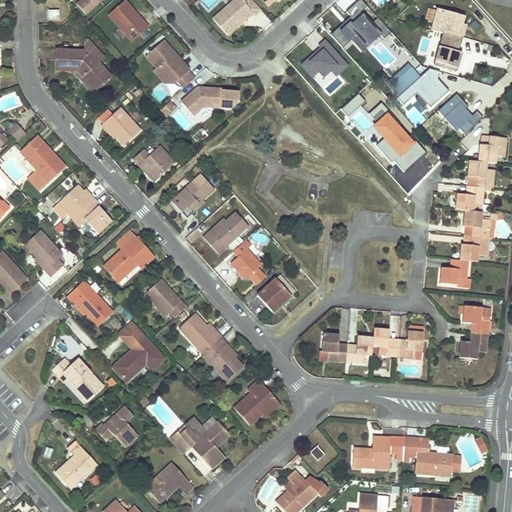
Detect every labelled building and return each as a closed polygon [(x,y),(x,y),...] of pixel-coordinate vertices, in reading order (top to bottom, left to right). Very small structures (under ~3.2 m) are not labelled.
[(81,0),(77,4),(79,6),(85,1),(91,9),(97,4),(94,0),(81,0)] [(260,10),(251,0),(243,0),(242,1),(241,0),(233,0),(213,19),(227,36),(240,24),(239,22),(243,18),(245,20),(253,13),(254,15),(260,10)] [(392,32),(362,0),(359,0),(346,12),(351,17),(353,20),(345,26),(343,24),(331,35),(343,49),(352,40),(354,38),(362,46),(377,32),(379,34),(384,39),(392,32)] [(85,1),(79,6),(86,14),(91,9),(85,1)] [(124,1),(108,15),(132,42),(148,27),(137,14),(124,1)] [(433,23),(436,10),(427,8),(424,20),(433,23)] [(435,65),(445,68),(456,70),(458,60),(450,58),(451,50),(457,51),(464,25),(461,24),(463,16),(436,9),(436,10),(433,23),(431,29),(441,32),(441,30),(443,31),(435,65)] [(49,20),(59,20),(59,11),(49,11),(49,20)] [(351,17),(343,24),(345,26),(353,20),(351,17)] [(379,34),(377,32),(362,46),(354,38),(352,40),(361,50),(379,34)] [(93,60),(99,54),(87,41),(85,41),(85,51),(93,60)] [(189,70),(183,63),(181,65),(180,63),(179,62),(181,60),(163,41),(145,56),(156,68),(153,71),(164,83),(174,84),(177,81),(183,88),(194,79),(188,72),(189,70)] [(344,61),(325,41),(319,47),(321,49),(323,51),(318,56),(315,54),(302,65),(313,77),(319,72),(324,78),(331,72),(344,61)] [(458,60),(460,53),(457,51),(451,50),(450,58),(458,60)] [(85,51),(56,51),(55,71),(73,71),(86,86),(90,82),(97,89),(106,81),(100,74),(104,70),(98,63),(103,58),(99,54),(93,60),(85,51)] [(348,66),(344,61),(331,72),(336,77),(348,66)] [(394,88),(411,73),(406,67),(389,83),(394,88)] [(428,68),(420,77),(399,97),(397,99),(403,106),(418,93),(431,107),(448,90),(438,78),(439,72),(428,68)] [(100,74),(106,81),(110,77),(104,70),(100,74)] [(420,77),(414,70),(411,73),(394,88),(392,90),(399,97),(420,77)] [(86,86),(93,93),(97,89),(90,82),(86,86)] [(181,102),(193,116),(204,107),(231,109),(239,102),(240,93),(222,91),(223,89),(201,87),(198,87),(181,102)] [(365,101),(358,94),(342,110),(349,117),(365,101)] [(468,106),(456,94),(438,111),(456,129),(459,126),(465,131),(480,116),(476,112),(472,116),(466,110),(468,106)] [(160,109),(166,116),(176,108),(170,100),(160,109)] [(401,123),(382,102),(368,114),(378,124),(388,135),(385,138),(376,145),(385,155),(389,152),(392,156),(391,157),(394,160),(404,172),(415,162),(426,152),(420,146),(410,136),(407,138),(397,127),(401,123)] [(101,126),(104,129),(106,132),(109,129),(123,145),(139,131),(119,109),(112,115),(104,123),(101,126)] [(99,118),(104,123),(112,115),(108,110),(99,118)] [(7,130),(17,142),(26,134),(16,123),(7,130)] [(388,135),(378,124),(375,127),(385,138),(388,135)] [(1,137),(0,135),(0,149),(10,141),(4,134),(1,137)] [(66,169),(37,137),(20,153),(36,171),(29,178),(41,191),(66,169)] [(481,154),(481,161),(488,162),(496,163),(497,156),(506,157),(508,139),(489,137),(488,145),(480,145),(479,154),(481,154)] [(174,163),(159,146),(149,156),(138,166),(153,182),(174,163)] [(144,151),(133,160),(138,166),(149,156),(144,151)] [(389,152),(385,155),(391,162),(394,160),(391,157),(392,156),(389,152)] [(480,178),(479,186),(485,187),(494,188),(495,170),(487,169),(488,162),(481,161),(472,160),(471,169),(468,169),(467,177),(480,178)] [(201,175),(172,203),(187,219),(194,214),(191,211),(214,189),(201,175)] [(457,203),(459,203),(458,209),(467,210),(482,212),(485,187),(479,186),(472,185),(471,196),(458,195),(457,203)] [(74,221),(84,211),(95,201),(88,192),(85,195),(78,187),(68,196),(58,205),(70,218),(73,221),(74,221)] [(0,218),(10,207),(0,197),(0,201),(3,204),(0,206),(0,218)] [(101,207),(95,201),(84,211),(74,221),(80,228),(85,223),(91,229),(98,236),(112,223),(99,209),(101,207)] [(70,218),(58,205),(52,211),(63,223),(70,218)] [(482,212),(467,210),(466,218),(463,218),(463,226),(465,226),(475,227),(474,236),(489,238),(492,238),(493,228),(490,228),(490,221),(482,220),(483,212),(482,212)] [(210,231),(207,234),(204,237),(219,254),(228,246),(233,252),(234,250),(243,242),(238,237),(249,227),(236,212),(212,234),(210,231)] [(85,223),(80,228),(84,232),(88,232),(91,229),(85,223)] [(65,229),(60,224),(54,229),(59,234),(65,229)] [(474,236),(475,227),(465,226),(464,235),(474,236)] [(47,269),(46,270),(45,271),(50,278),(62,267),(57,261),(62,257),(39,231),(25,245),(47,269)] [(118,248),(121,252),(136,238),(129,231),(118,241),(122,245),(118,248)] [(473,245),(474,236),(464,235),(463,244),(473,245)] [(462,260),(469,261),(477,262),(478,256),(487,257),(489,238),(474,236),(473,245),(463,244),(461,244),(460,253),(462,253),(462,260)] [(121,252),(103,268),(115,282),(135,264),(138,267),(141,271),(154,259),(136,238),(121,252)] [(231,263),(238,271),(245,279),(248,276),(256,285),(266,276),(258,267),(260,265),(247,250),(251,246),(245,240),(243,242),(234,250),(239,256),(231,263)] [(1,253),(0,254),(0,282),(11,294),(26,280),(1,253)] [(469,261),(462,260),(454,260),(453,268),(441,267),(440,275),(443,276),(442,283),(458,285),(459,278),(467,279),(469,261)] [(135,264),(115,282),(118,285),(138,267),(135,264)] [(271,312),(294,291),(279,274),(256,295),(271,312)] [(182,303),(162,280),(146,295),(166,317),(171,313),(182,303)] [(112,314),(83,283),(68,297),(86,316),(97,328),(112,314)] [(86,316),(68,297),(66,299),(83,318),(86,316)] [(182,303),(171,313),(176,318),(187,308),(182,303)] [(488,335),(491,308),(466,306),(465,314),(463,314),(462,323),(475,324),(474,333),(488,335)] [(223,339),(209,325),(206,327),(195,315),(179,330),(204,356),(222,340),(223,339)] [(397,356),(398,342),(390,341),(391,330),(382,329),(382,331),(375,330),(374,339),(373,346),(379,347),(379,355),(397,356)] [(407,343),(398,342),(397,356),(422,358),(424,334),(417,333),(417,331),(408,331),(407,343)] [(473,342),(461,341),(460,349),(462,350),(461,357),(477,359),(478,351),(486,352),(488,335),(474,333),(473,342)] [(113,369),(119,376),(125,382),(138,371),(139,372),(145,365),(151,372),(163,361),(139,334),(127,345),(132,351),(113,369)] [(329,360),(347,361),(348,347),(339,347),(340,335),(332,334),(331,336),(324,336),(322,351),(329,352),(329,360)] [(373,355),(373,346),(374,339),(367,339),(367,336),(358,336),(357,348),(348,347),(347,361),(365,363),(365,355),(373,355)] [(222,340),(204,356),(228,382),(244,367),(226,348),(228,346),(222,340)] [(72,367),(66,361),(64,359),(53,370),(54,371),(60,378),(62,376),(67,381),(69,379),(78,388),(75,390),(87,403),(104,388),(79,360),(72,367)] [(78,388),(69,379),(67,381),(75,390),(78,388)] [(252,396),(236,411),(250,425),(262,414),(263,415),(278,402),(258,381),(248,391),(252,396)] [(266,418),(280,405),(278,402),(263,415),(266,418)] [(112,421),(104,427),(101,424),(94,430),(106,443),(114,436),(124,448),(137,436),(125,422),(132,416),(124,407),(111,419),(112,421)] [(185,427),(170,442),(182,455),(191,448),(196,454),(211,470),(225,458),(214,446),(216,444),(218,446),(229,436),(218,423),(206,433),(202,429),(195,437),(188,430),(185,427)] [(202,429),(196,423),(188,430),(195,437),(202,429)] [(396,460),(403,460),(405,439),(374,437),(373,454),(369,454),(369,451),(355,450),(354,468),(390,470),(391,454),(397,454),(396,460)] [(419,439),(405,439),(403,460),(411,461),(411,457),(418,457),(417,475),(435,475),(435,473),(452,474),(452,471),(458,471),(459,458),(453,458),(453,455),(437,454),(437,456),(429,455),(429,443),(419,442),(419,439)] [(482,439),(477,441),(483,454),(488,451),(482,439)] [(70,462),(69,461),(56,473),(69,487),(81,477),(82,478),(97,465),(75,441),(68,448),(76,457),(70,462)] [(42,456),(50,458),(52,449),(44,447),(42,456)] [(318,461),(325,455),(318,447),(311,453),(318,461)] [(196,454),(191,448),(182,455),(188,461),(196,454)] [(147,490),(160,504),(173,492),(172,491),(177,486),(185,495),(193,488),(172,464),(157,477),(159,479),(147,490)] [(277,502),(286,511),(294,511),(301,506),(303,508),(318,494),(321,497),(328,491),(321,483),(319,484),(309,477),(305,480),(296,470),(288,478),(291,481),(295,486),(297,487),(291,492),(290,491),(277,502)] [(291,481),(286,487),(290,491),(295,486),(291,481)] [(386,511),(388,497),(361,495),(359,511),(386,511)] [(452,511),(453,500),(412,497),(410,511),(452,511)] [(139,511),(134,506),(126,511),(115,500),(102,511),(139,511)]
